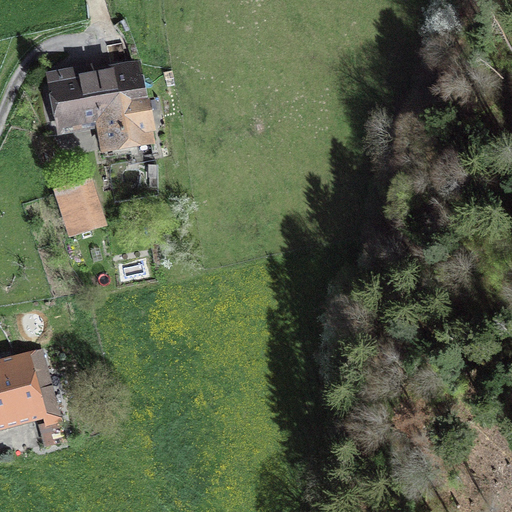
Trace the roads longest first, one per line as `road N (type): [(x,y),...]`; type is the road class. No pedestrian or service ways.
road 1 (track): [(357,511),(364,421),(407,286),(470,0)]
road 2 (track): [(0,114),(32,54),(59,41),(111,42)]
